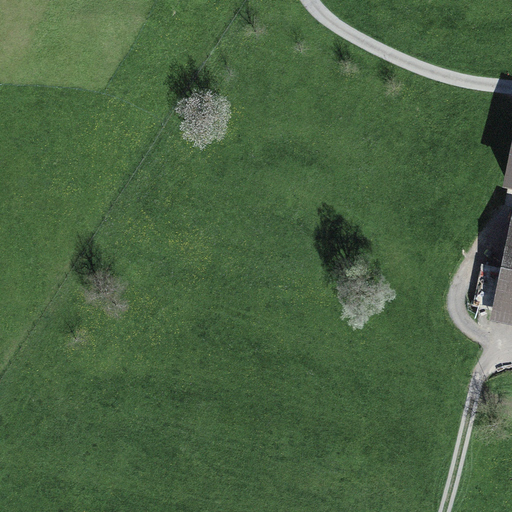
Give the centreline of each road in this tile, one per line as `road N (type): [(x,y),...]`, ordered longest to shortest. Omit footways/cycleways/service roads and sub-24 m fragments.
road 1 (residential): [(310,0),(392,55),(511,86)]
road 2 (track): [(442,511),(492,355),(511,356)]
